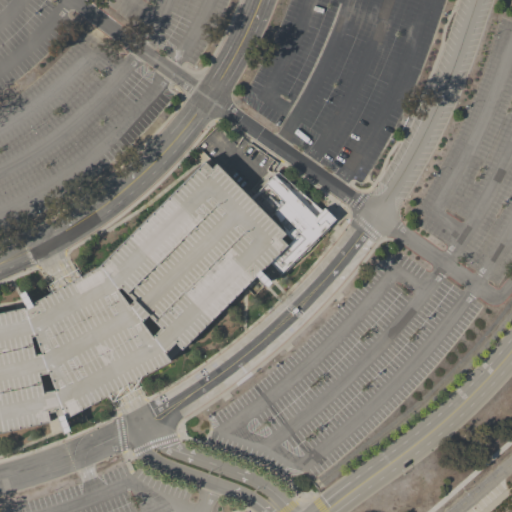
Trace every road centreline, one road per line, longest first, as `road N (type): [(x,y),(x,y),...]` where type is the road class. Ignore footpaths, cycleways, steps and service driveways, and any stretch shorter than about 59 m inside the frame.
road 1 (residential): [(78,453),(140,424),(253,346),(332,268),(373,213)]
road 2 (residential): [(0,266),(131,187),(208,98),(258,0)]
road 3 (residential): [(64,0),(373,213)]
road 4 (tertiary): [(511,347),(430,432),(324,511)]
road 5 (residential): [(373,213),(428,135),(479,0)]
road 6 (residential): [(289,511),(249,479),(165,446),(140,424)]
road 7 (residential): [(140,424),(149,459),(264,511)]
